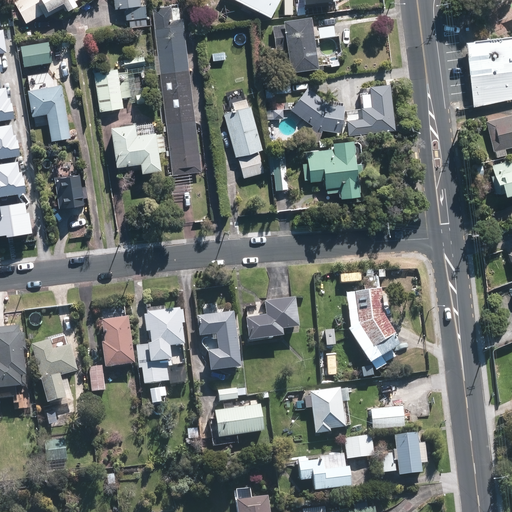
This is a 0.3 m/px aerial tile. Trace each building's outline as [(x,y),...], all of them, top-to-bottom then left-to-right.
[(75,0),(16,0),(15,5),(26,23),(44,14),(45,16),(64,6),(66,10),(76,5),(74,1),(75,0)] [(276,0),(242,0),(270,14),(276,0)] [(145,6),(127,8),(128,15),(145,13),(145,6)] [(168,7),(153,9),(174,172),(199,169),(180,21),(170,22),(168,7)] [(315,65),(309,18),(285,22),(285,26),(275,28),(278,47),(288,46),(291,69),(315,65)] [(472,97),(511,92),(511,40),(467,45),(472,97)] [(48,41),(20,46),(23,66),(51,62),(48,41)] [(224,52),(213,53),(214,60),(225,58),(224,52)] [(143,56),(124,59),(126,68),(144,64),(143,56)] [(116,70),(95,73),(100,109),(122,106),(121,96),(129,95),(126,73),(116,74),(116,70)] [(69,137),(61,84),(27,89),(32,116),(46,114),(50,140),(69,137)] [(7,85),(0,86),(0,117),(14,116),(11,95),(9,96),(7,85)] [(338,131),(343,106),(326,103),(307,89),(292,110),(316,127),(338,131)] [(147,94),(135,95),(135,104),(148,104),(147,94)] [(248,109),(224,115),(235,156),(259,149),(248,109)] [(282,109),(267,110),(267,119),(282,119),(282,109)] [(511,116),(486,123),(493,150),(511,145),(511,116)] [(12,121),(0,123),(0,156),(20,153),(17,132),(14,132),(12,121)] [(132,127),(112,129),(116,165),(140,162),(141,171),(158,169),(156,152),(163,152),(161,135),(154,136),(154,133),(133,136),(132,127)] [(358,195),(352,142),(307,147),(311,178),(326,177),(327,191),(341,189),(342,197),(358,195)] [(256,154),(240,159),(245,175),(261,171),(256,154)] [(19,159),(0,161),(0,193),(26,190),(22,168),(20,168),(19,159)] [(511,166),(493,172),(498,193),(511,189),(511,166)] [(83,204),(78,175),(58,178),(62,208),(71,206),(73,217),(89,214),(88,203),(83,204)] [(25,199),(0,202),(0,203),(1,213),(0,213),(0,231),(6,231),(6,233),(33,229),(30,208),(26,209),(25,199)] [(357,275),(341,275),(341,286),(357,286),(357,275)] [(349,295),(352,332),(371,363),(397,347),(383,325),(380,292),(349,295)] [(281,336),(280,327),(296,325),(293,303),(266,306),(268,319),(247,322),(250,340),(281,336)] [(150,316),(146,317),(147,331),(152,330),(154,346),(149,347),(151,361),(169,359),(167,346),(182,345),(180,324),(183,323),(182,312),(178,313),(178,311),(150,315),(150,316)] [(231,315),(199,319),(201,335),(217,333),(220,353),(210,354),(212,369),(237,366),(231,315)] [(132,364),(127,319),(105,322),(107,344),(103,345),(106,367),(132,364)] [(20,335),(0,336),(0,379),(23,378),(20,335)] [(49,341),(31,346),(46,404),(65,399),(59,378),(76,373),(69,346),(52,350),(49,341)] [(98,350),(90,351),(91,367),(99,366),(98,350)] [(169,367),(144,369),(145,383),(170,381),(169,367)] [(101,369),(90,370),(92,391),(102,390),(101,369)] [(235,389),(219,392),(220,401),(236,399),(235,389)] [(339,390),(311,393),(316,432),(329,431),(329,428),(343,426),(339,390)] [(258,407),(216,412),(219,437),(261,432),(258,407)] [(400,409),(372,411),(374,429),(401,427),(400,409)] [(370,437),(347,440),(349,456),(372,454),(370,437)] [(414,437),(396,439),(400,475),(419,473),(414,437)] [(64,439),(44,442),(46,462),(67,460),(64,439)] [(8,446),(0,447),(0,471),(11,470),(8,446)] [(391,455),(380,456),(382,472),(392,471),(391,455)] [(320,462),(299,464),(301,481),(314,479),(315,492),(347,488),(345,472),(322,475),(320,462)] [(266,511),(265,499),(238,502),(239,511),(266,511)]
